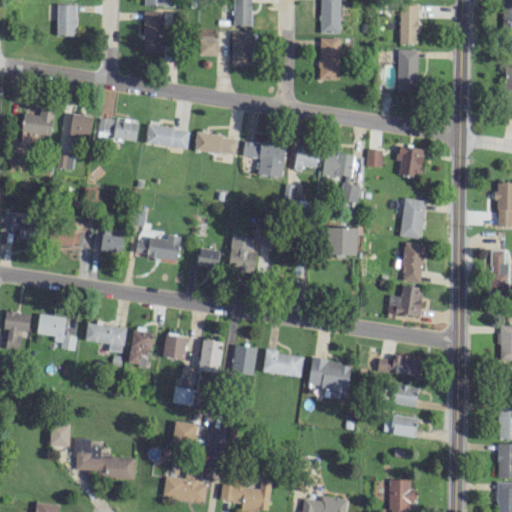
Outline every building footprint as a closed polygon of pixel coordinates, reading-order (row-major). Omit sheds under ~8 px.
[(250,25),(250,0),(231,0),(231,25),(250,25)] [(338,33),(339,0),(319,0),(318,32),(338,33)] [(511,0),(501,0),(502,30),(511,29),(511,0)] [(55,35),(75,35),(76,4),(56,3),(55,35)] [(417,5),(399,4),(398,42),(416,43),(417,5)] [(142,52),(161,53),(162,32),(170,33),(171,11),(143,11),(142,52)] [(229,64),(250,65),(251,31),(230,31),(229,64)] [(317,78),(337,78),(338,37),(318,37),(317,78)] [(217,55),(217,38),(198,38),(198,54),(217,55)] [(416,90),(416,49),(395,49),(396,90),(416,90)] [(511,65),(503,66),(502,108),(511,107),(511,65)] [(38,115),(23,112),(20,130),(49,135),(53,110),(39,107),(38,115)] [(88,138),(90,115),(70,113),(68,135),(88,138)] [(96,135),(135,140),(137,121),(98,117),(96,135)] [(144,143),(186,148),(188,129),(146,124),(144,143)] [(236,136),(194,132),(193,150),(234,154),(236,136)] [(256,174),(281,176),(284,143),(242,139),(241,155),(258,157),(256,174)] [(397,174),(419,177),(422,148),(397,145),(395,159),(399,160),(397,174)] [(314,168),(316,148),(295,146),(293,166),(314,168)] [(365,166),(380,166),(380,149),(365,149),(365,166)] [(320,172),(343,176),(339,199),(355,201),(358,184),(348,183),(352,154),(323,150),(320,172)] [(511,181),(495,181),(494,225),(511,225),(511,181)] [(423,199),(402,197),(398,236),(420,238),(423,199)] [(4,229),(17,229),(16,238),(32,238),(33,220),(18,220),(18,214),(5,213),(4,229)] [(78,245),(79,223),(49,222),(48,243),(78,245)] [(355,227),(324,226),(324,253),(354,253),(355,227)] [(120,252),(122,233),(101,232),(99,250),(120,252)] [(179,236),(166,234),(165,238),(148,236),(147,244),(135,242),(133,253),(175,260),(179,236)] [(253,271),(255,250),(251,250),(252,237),(230,235),(227,269),(253,271)] [(418,282),(423,243),(403,241),(399,279),(418,282)] [(195,265),(216,268),(219,250),(198,247),(195,265)] [(489,295),(507,295),(506,262),(503,262),(503,249),(488,249),(489,295)] [(388,294),(387,304),(394,304),(393,312),(418,315),(421,286),(400,284),(399,295),(388,294)] [(4,347),(18,349),(20,332),(26,333),(29,313),(4,309),(1,328),(7,329),(4,347)] [(73,349),(75,336),(62,334),(64,316),(38,313),(35,334),(60,338),(59,347),(73,349)] [(83,340),(107,342),(107,350),(121,352),(124,327),(85,322),(83,340)] [(498,360),(511,359),(511,324),(497,325),(498,360)] [(152,333),(132,329),(126,362),(143,366),(147,349),(149,350),(152,333)] [(185,337),(164,333),(160,355),(181,359),(185,337)] [(201,338),(197,368),(217,371),(222,341),(201,338)] [(255,346),(232,344),(230,372),(252,374),(255,346)] [(261,371),(299,375),(301,354),(263,350),(261,371)] [(376,370),(414,375),(417,356),(394,354),(393,359),(378,357),(376,370)] [(306,383),(324,386),(322,395),(345,399),(350,363),(310,357),(306,383)] [(511,364),(499,365),(500,384),(511,384),(511,364)] [(388,402),(413,407),(417,387),(392,382),(388,402)] [(193,388),(172,386),(171,402),(191,404),(193,388)] [(497,438),(511,437),(511,403),(496,404),(497,438)] [(383,414),(381,432),(414,435),(416,418),(383,414)] [(170,441),(191,445),(195,423),(174,420),(170,441)] [(68,423),(48,423),(49,445),(68,445),(68,423)] [(73,468),(97,469),(97,477),(132,478),(133,456),(98,455),(99,447),(88,446),(88,438),(73,438),(73,468)] [(495,477),(511,476),(511,442),(496,442),(495,477)] [(164,474),(161,496),(203,501),(205,483),(199,482),(200,472),(196,472),(195,478),(164,474)] [(408,478),(387,478),(387,510),(411,511),(411,488),(408,488),(408,478)] [(218,499),(240,502),(239,510),(256,511),(257,511),(258,508),(266,509),(270,480),(259,479),(258,487),(220,482),(218,499)] [(511,511),(511,481),(496,481),(495,511),(511,511)] [(301,511),(331,511),(344,511),(345,497),(319,496),(319,499),(301,498),(301,511)] [(57,511),(57,503),(34,502),(34,511),(57,511)]
